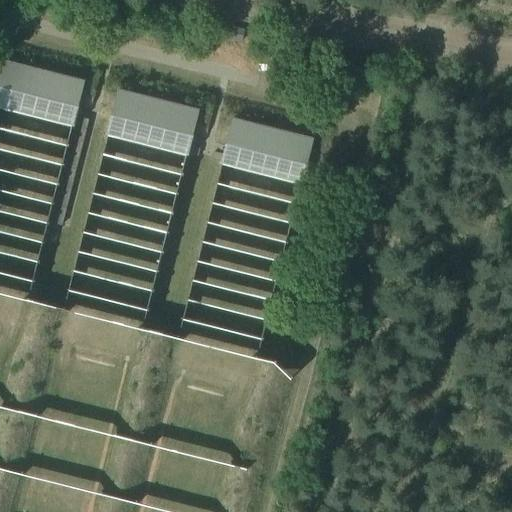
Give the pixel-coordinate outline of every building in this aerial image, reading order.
[(228,38),(242,41),(244,31),(230,28),(228,38)] [(0,275),(31,282),(74,78),(0,62),(0,275)] [(66,295),(146,311),(188,107),(108,90),(66,295)] [(73,117),(56,185),(71,189),(88,120),(73,117)] [(224,119),(179,322),(258,339),(292,185),(299,187),(310,138),(224,119)]
